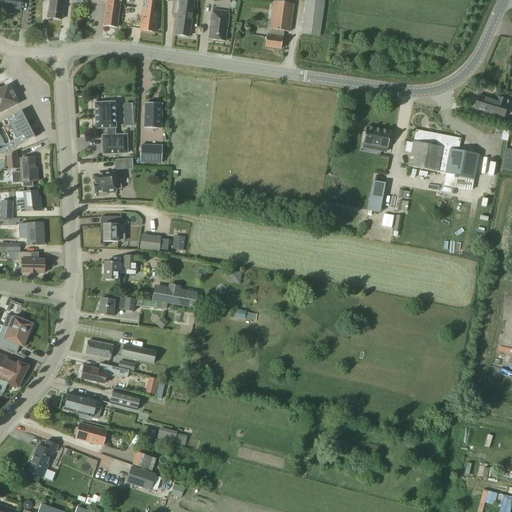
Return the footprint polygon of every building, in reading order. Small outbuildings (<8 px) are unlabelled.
[(0,0),(0,11),(7,13),(8,8),(20,9),(21,0),(0,0)] [(42,0),(50,1),(48,18),(61,20),(63,3),(57,2),(57,0),(42,0)] [(120,0),(92,0),(93,0),(107,2),(104,26),(117,28),(120,0)] [(159,1),(148,0),(144,0),(140,31),(154,32),(159,1)] [(175,0),(174,13),(178,13),(175,35),(189,37),(194,1),(187,0),(175,0)] [(325,1),(319,0),(306,0),(302,34),(320,36),(325,1)] [(294,4),(273,2),(270,30),(269,30),(268,37),(266,36),(265,47),(281,50),(284,31),(290,32),(294,4)] [(229,12),(212,10),(208,39),(226,42),(229,12)] [(1,90),(0,86),(0,112),(18,104),(9,86),(1,90)] [(474,109),(493,115),(504,118),(508,105),(507,105),(509,101),(498,98),(497,102),(478,96),(474,109)] [(103,137),(104,154),(103,154),(104,154),(125,154),(126,154),(126,153),(125,153),(125,136),(126,136),(126,135),(115,136),(115,128),(116,128),(116,127),(115,103),(114,103),(96,104),(96,103),(95,103),(95,104),(96,128),(96,129),(97,129),(97,128),(108,128),(108,136),(104,136),(103,136),(103,137)] [(146,103),(145,128),(162,129),(163,104),(146,103)] [(0,155),(35,138),(21,111),(0,122),(0,155)] [(133,124),(133,114),(124,115),(125,125),(133,124)] [(391,132),(366,128),(363,143),(379,147),(379,151),(386,152),(387,148),(388,148),(391,132)] [(461,139),(416,131),(414,143),(409,167),(446,174),(444,186),(472,191),(474,179),(479,155),(459,152),(461,139)] [(490,141),(504,143),(504,136),(490,135),(490,141)] [(163,146),(141,145),(141,162),(162,163),(163,146)] [(18,169),(17,152),(6,156),(4,168),(8,169),(8,170),(18,169)] [(34,158),(20,159),(21,172),(12,173),(13,184),(22,183),(23,188),(33,187),(33,182),(38,182),(37,173),(35,173),(34,158)] [(133,169),(132,159),(131,159),(115,160),(116,170),(133,169)] [(114,175),(114,174),(95,176),(96,185),(94,185),(95,192),(107,191),(108,193),(117,192),(116,190),(122,189),(121,181),(118,181),(117,175),(114,175)] [(370,192),(367,211),(380,213),(385,183),(372,181),(370,192)] [(39,200),(37,191),(23,193),(24,199),(16,200),(17,207),(21,207),(21,213),(42,210),(40,200),(39,200)] [(409,192),(401,191),(399,198),(408,200),(409,192)] [(1,220),(13,220),(13,202),(1,201),(1,220)] [(399,201),(397,211),(406,212),(408,202),(399,201)] [(121,217),(101,217),(101,225),(104,225),(104,242),(118,242),(118,225),(121,225),(121,217)] [(42,237),(41,223),(27,224),(28,246),(44,245),(44,237),(42,237)] [(161,237),(141,235),(139,250),(159,252),(160,250),(167,251),(169,240),(161,239),(161,237)] [(173,249),(183,250),(185,237),(174,236),(173,249)] [(21,244),(0,243),(0,251),(20,252),(21,244)] [(18,252),(17,259),(22,259),(22,262),(21,273),(43,274),(44,261),(44,259),(38,259),(38,252),(20,252),(18,252)] [(136,257),(124,256),(123,264),(105,263),(104,280),(119,281),(119,274),(135,275),(136,257)] [(198,295),(155,287),(153,299),(196,307),(198,295)] [(101,299),(99,314),(113,316),(114,308),(124,310),(134,312),(135,306),(167,309),(167,304),(157,303),(157,302),(115,297),(114,300),(101,299)] [(3,326),(28,336),(30,331),(31,332),(33,325),(7,315),(3,326)] [(163,319),(156,325),(162,330),(168,324),(163,319)] [(26,341),(28,336),(3,326),(1,333),(0,334),(0,346),(8,349),(10,342),(25,348),(27,341),(26,341)] [(112,345),(89,341),(86,355),(110,359),(112,345)] [(157,352),(124,344),(121,357),(154,364),(157,352)] [(0,379),(8,383),(18,388),(27,367),(0,354),(0,379)] [(120,361),(118,368),(129,371),(134,372),(135,364),(120,361)] [(99,369),(81,365),(79,373),(82,374),(81,379),(97,382),(102,383),(105,371),(99,370),(99,369)] [(150,378),(146,393),(155,395),(159,380),(150,378)] [(0,379),(0,393),(3,395),(8,383),(0,379)] [(163,398),(167,382),(161,380),(157,396),(163,398)] [(113,391),(110,403),(137,411),(140,398),(124,394),(114,391),(113,391)] [(70,393),(66,410),(93,417),(92,418),(98,419),(103,402),(70,393)] [(107,431),(80,423),(76,438),(103,446),(107,431)] [(160,428),(157,439),(180,445),(185,446),(188,436),(182,435),(177,434),(177,432),(160,428)] [(59,445),(47,440),(44,447),(39,445),(28,472),(43,478),(53,452),(56,453),(59,445)] [(156,460),(137,453),(132,465),(152,472),(156,460)] [(126,481),(150,489),(155,474),(132,466),(126,481)] [(174,485),(171,495),(181,499),(184,488),(174,485)] [(502,506),(501,511),(511,511),(511,495),(486,490),(483,503),(502,506)] [(382,511),(385,499),(369,496),(366,511),(382,511)]
